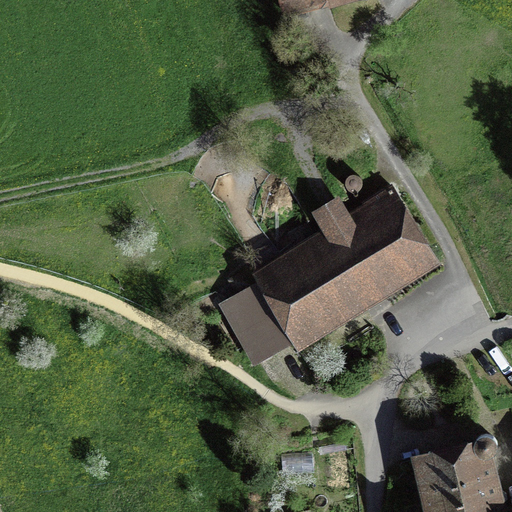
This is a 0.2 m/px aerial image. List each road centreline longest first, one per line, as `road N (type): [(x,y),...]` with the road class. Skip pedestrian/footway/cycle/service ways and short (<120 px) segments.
road 1 (track): [(376,406),(322,410),(281,402),(110,301),(0,270)]
road 2 (residential): [(370,511),(373,420),(389,379),(433,350),(511,326)]
